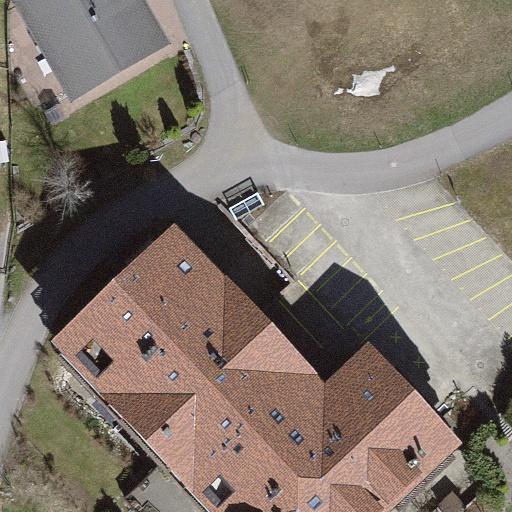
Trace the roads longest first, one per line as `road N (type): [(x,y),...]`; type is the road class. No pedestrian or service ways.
road 1 (residential): [(0,403),(31,322),(88,223),(223,158)]
road 2 (residential): [(223,158),(324,178),(398,169),(453,154),(511,114)]
road 3 (residential): [(223,158),(213,76),(182,0)]
